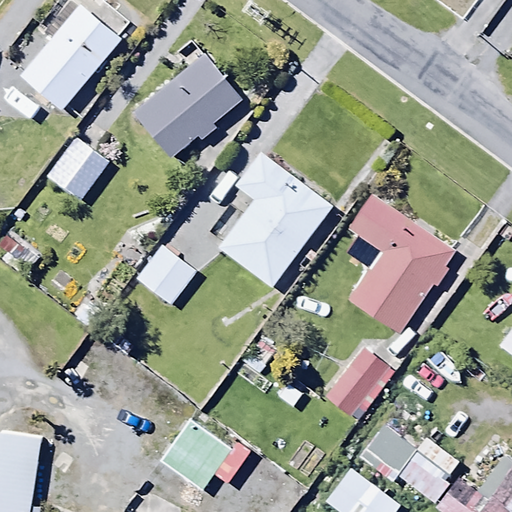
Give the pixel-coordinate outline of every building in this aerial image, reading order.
[(116,11),(100,0),(50,0),(6,62),(54,96),(116,11)] [(235,91),(183,37),(115,102),(167,156),(235,91)] [(109,138),(63,111),(28,170),(74,197),(109,138)] [(252,271),(317,186),(261,143),(196,228),(252,271)] [(397,338),(451,254),(405,224),(350,307),(397,338)] [(198,262),(148,229),(124,265),(173,298),(198,262)] [(461,322),(445,313),(431,340),(446,349),(461,322)] [(390,384),(356,358),(318,409),(344,428),(349,420),(358,426),(390,384)] [(277,389),(265,401),(286,420),(297,407),(277,389)] [(226,459),(182,432),(154,475),(196,502),(205,488),(221,498),(243,463),(229,454),(226,459)] [(426,474),(386,445),(363,476),(403,505),(426,474)] [(511,511),(511,455),(505,451),(465,511),(511,511)] [(384,511),(342,481),(319,511),(384,511)]
